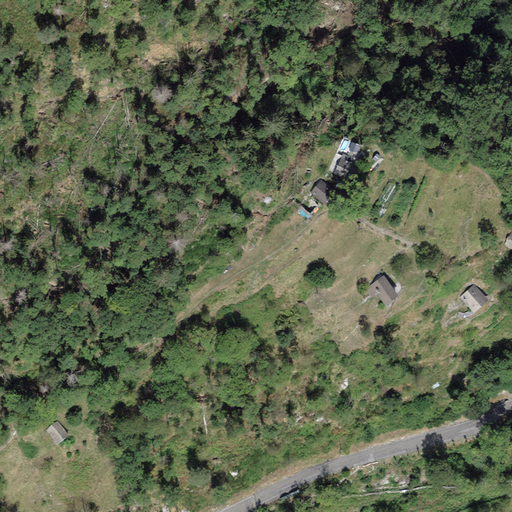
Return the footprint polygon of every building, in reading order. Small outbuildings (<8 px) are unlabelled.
[(360,145),(352,142),(349,150),(357,153),(360,145)] [(353,159),(343,154),(334,173),(344,178),(353,159)] [(334,190),(320,180),(311,193),(325,203),(334,190)] [(511,233),(503,244),(511,249),(511,233)] [(383,276),(364,290),(370,298),(377,294),(385,306),(398,296),(383,276)] [(488,301),(474,284),(460,296),(474,313),(488,301)] [(57,421),(46,430),(56,445),(68,437),(57,421)]
